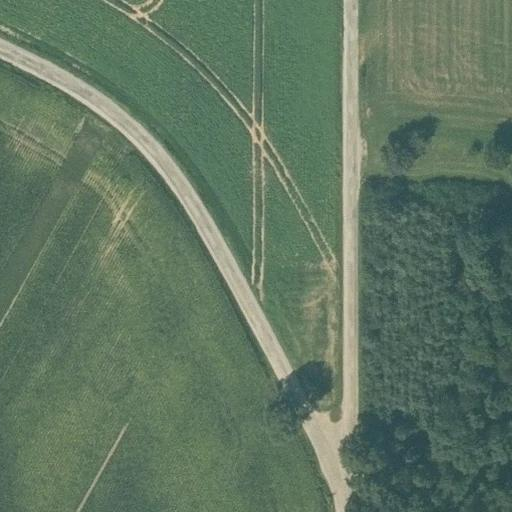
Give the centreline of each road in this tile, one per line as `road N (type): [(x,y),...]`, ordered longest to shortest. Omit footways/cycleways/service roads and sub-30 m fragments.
road 1 (unclassified): [(0,49),(111,110),(184,191),(342,483)]
road 2 (unclassified): [(342,483),(350,408),(351,0)]
